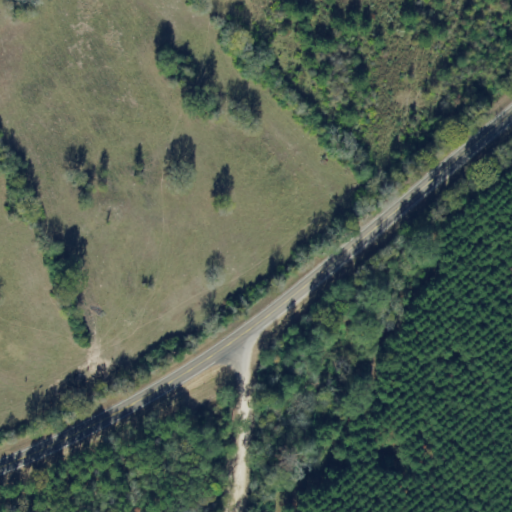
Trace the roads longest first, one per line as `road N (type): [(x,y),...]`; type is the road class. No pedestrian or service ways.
road 1 (secondary): [(511,116),(207,362),(74,437),(0,466)]
road 2 (residential): [(220,511),(232,343)]
